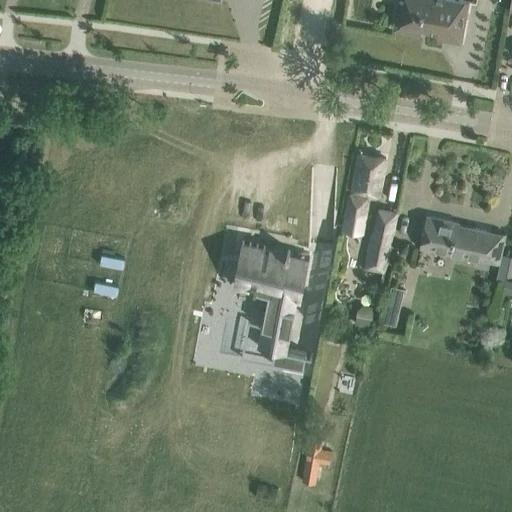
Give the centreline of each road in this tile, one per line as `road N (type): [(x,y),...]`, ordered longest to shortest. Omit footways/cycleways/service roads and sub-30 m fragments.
road 1 (secondary): [(300,95),(0,57)]
road 2 (secondary): [(511,132),(300,95)]
